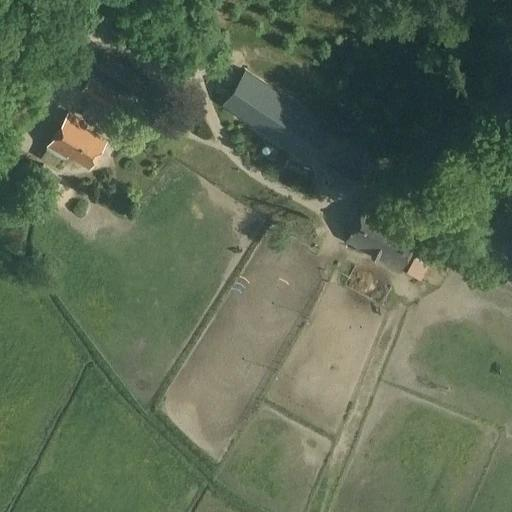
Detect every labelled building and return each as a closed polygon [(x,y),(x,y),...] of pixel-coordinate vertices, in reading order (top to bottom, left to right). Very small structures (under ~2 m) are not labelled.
[(222,109),(306,164),(328,131),(244,76),(222,109)] [(91,77),(82,91),(110,108),(119,94),(91,77)] [(85,127),(88,123),(69,111),(48,144),(67,156),(69,153),(90,166),(107,140),(85,127)] [(28,185),(42,194),(55,174),(41,164),(28,185)] [(401,269),(422,227),(368,200),(346,239),(401,269)] [(412,255),(404,270),(419,278),(427,263),(412,255)]
